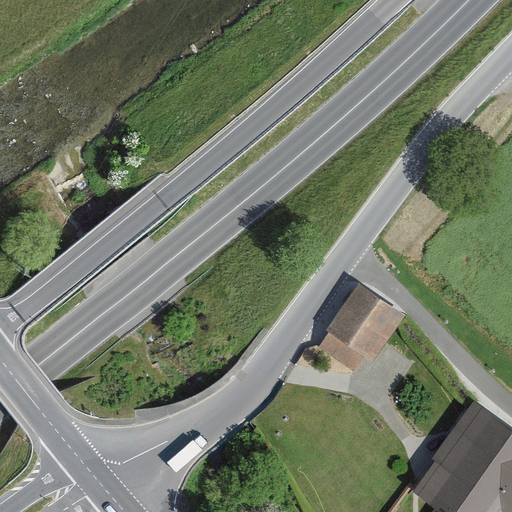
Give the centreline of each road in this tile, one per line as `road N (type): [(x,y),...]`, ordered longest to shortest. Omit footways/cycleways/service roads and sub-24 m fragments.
road 1 (primary): [(468,0),(277,173),(0,395)]
road 2 (primary): [(95,478),(244,395),(425,148),(511,53)]
road 3 (primary): [(393,0),(185,182)]
road 4 (primary): [(185,182),(0,328)]
road 5 (primary): [(185,182),(0,328)]
road 6 (unknown): [(266,369),(375,386),(422,459)]
road 7 (secondary): [(0,360),(77,455)]
